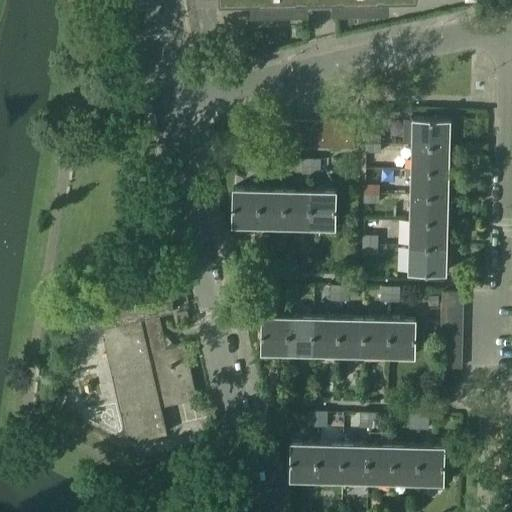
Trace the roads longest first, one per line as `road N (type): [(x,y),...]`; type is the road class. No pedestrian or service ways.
road 1 (residential): [(257,511),(162,98)]
road 2 (residential): [(162,98),(506,30)]
road 3 (residential): [(484,362),(489,304),(504,281),(506,30)]
